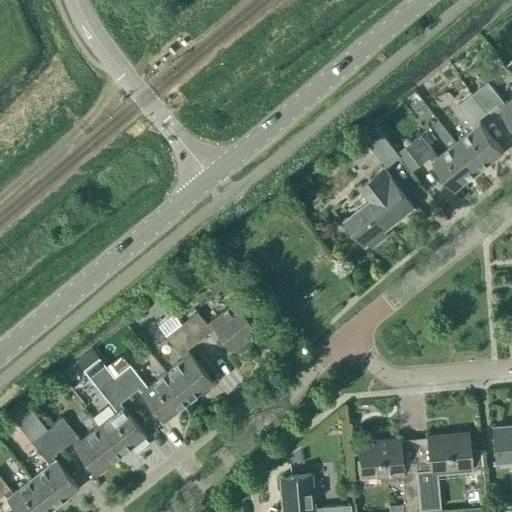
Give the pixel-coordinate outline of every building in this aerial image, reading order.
[(511,97),(505,103),(488,81),(472,93),(487,112),(496,104),(499,108),(511,124),(511,97)] [(503,151),(477,119),(487,112),(472,93),(457,105),(474,128),(456,142),(479,171),(503,151)] [(400,156),(397,152),(382,133),(369,144),(387,167),(400,156)] [(438,156),(421,134),(397,152),(400,156),(412,171),(429,157),(455,190),(479,171),(456,142),(438,156)] [(346,220),(365,244),(414,206),(384,168),(361,186),(372,199),(346,220)] [(196,311),(180,323),(195,341),(214,326),(232,349),(257,329),(234,300),(205,323),(196,311)] [(180,323),(179,325),(172,316),(158,326),(165,335),(183,358),(165,372),(187,401),(211,382),(185,349),(195,341),(180,323)] [(129,364),(113,377),(128,395),(137,388),(163,420),(187,401),(165,372),(146,386),(129,364)] [(119,402),(128,395),(113,377),(98,388),(116,411),(97,425),(120,454),(145,435),(119,402)] [(16,422),(49,464),(30,478),(53,507),(78,488),(52,455),(61,448),(46,429),(31,410),(16,422)] [(96,473),(120,454),(97,425),(79,439),(62,417),(46,429),(61,448),(70,440),(96,473)] [(511,425),(492,427),(495,461),(511,459),(511,425)] [(432,489),(431,473),(471,469),(467,430),(426,433),(428,453),(414,454),(418,491),(432,489)] [(417,491),(418,491),(414,454),(400,455),(398,436),(358,439),(361,479),(379,477),(379,480),(401,478),(404,511),(411,511),(420,511),(417,491)] [(350,511),(349,504),(314,507),(311,474),(279,476),(282,511),(350,511)] [(6,497),(17,511),(46,511),(53,507),(30,478),(12,492),(0,476),(0,495),(3,493),(6,497)]
